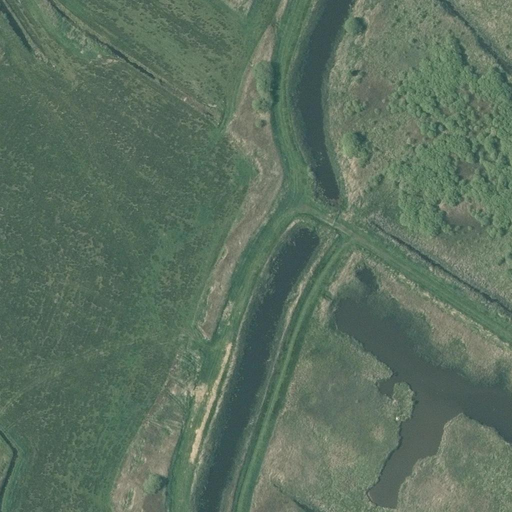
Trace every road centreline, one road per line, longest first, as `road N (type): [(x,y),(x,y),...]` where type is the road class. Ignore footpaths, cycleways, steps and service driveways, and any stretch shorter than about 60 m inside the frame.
road 1 (track): [(511,333),(300,204),(286,205),(206,373),(176,483),(176,511)]
road 2 (track): [(238,511),(294,325),(348,233)]
road 3 (track): [(300,204),(279,106),(299,0)]
